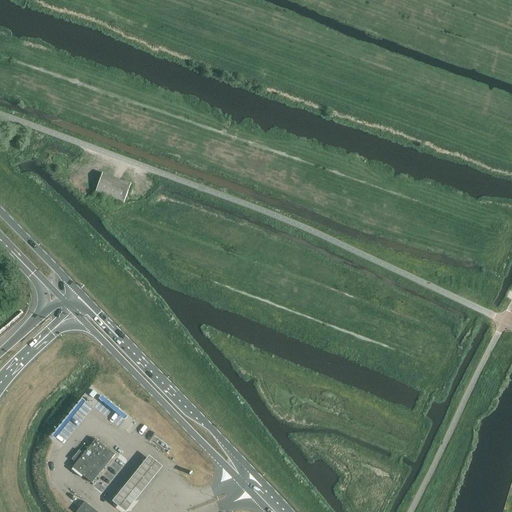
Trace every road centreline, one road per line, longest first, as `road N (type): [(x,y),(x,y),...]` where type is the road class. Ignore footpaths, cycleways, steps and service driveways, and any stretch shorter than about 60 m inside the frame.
road 1 (secondary): [(289,511),(77,291)]
road 2 (secondary): [(71,308),(271,511)]
road 3 (track): [(475,308),(393,469)]
